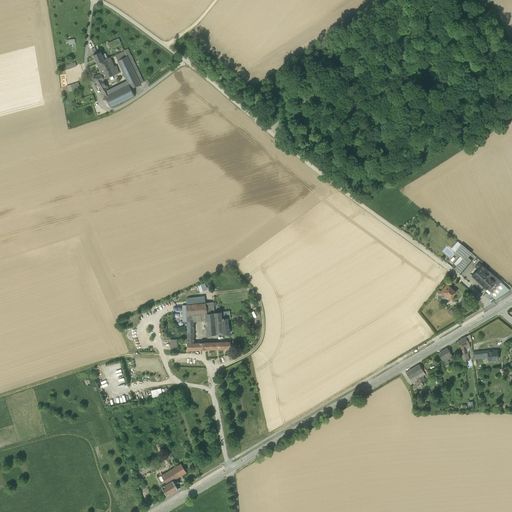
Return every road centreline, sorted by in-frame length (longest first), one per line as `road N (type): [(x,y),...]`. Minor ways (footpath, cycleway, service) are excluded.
road 1 (unclassified): [(497,309),(164,44),(96,0)]
road 2 (tertiary): [(497,309),(230,468)]
